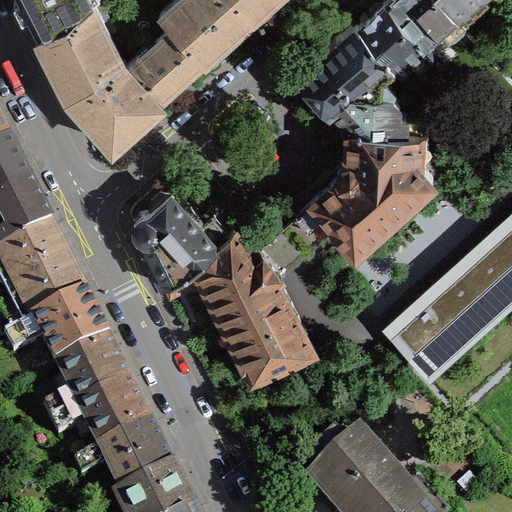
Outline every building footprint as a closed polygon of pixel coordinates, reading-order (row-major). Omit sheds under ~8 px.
[(21,0),(38,32),(67,18),(86,0),(21,0)] [(123,132),(161,99),(159,98),(127,62),(93,0),(86,0),(67,18),(38,32),(37,32),(68,92),(112,142),(123,132)] [(171,0),(159,11),(171,23),(203,59),(203,60),(217,48),(251,18),(234,0),(171,0)] [(266,4),(270,0),(234,0),(251,18),(266,4)] [(410,57),(426,42),(387,0),(376,0),(369,7),(369,12),(365,15),(358,22),(398,66),(402,67),(409,60),(410,57)] [(387,0),(426,42),(458,13),(445,0),(387,0)] [(445,0),(458,13),(472,0),(445,0)] [(398,66),(358,22),(344,35),(341,31),(316,53),(311,58),(314,62),(300,73),(317,90),(316,97),(324,105),(330,105),(331,106),(350,89),(380,91),(381,73),(393,62),(396,66),(398,66)] [(127,62),(159,98),(170,88),(203,59),(171,23),(127,62)] [(337,113),(343,119),(342,121),(342,123),(343,125),(345,127),(346,128),(406,128),(407,111),(399,111),(400,97),(395,91),(380,91),(350,89),(331,106),(337,113)] [(0,145),(8,141),(0,124),(0,145)] [(337,225),(355,245),(433,176),(418,159),(419,129),(406,128),(346,128),(347,141),(346,158),(343,159),(338,171),(339,174),(313,198),(337,225)] [(0,197),(30,182),(8,141),(0,145),(0,197)] [(0,242),(0,249),(51,224),(30,182),(0,197),(0,231),(4,241),(0,242)] [(187,270),(221,239),(226,228),(212,213),(201,223),(201,217),(191,205),(183,205),(173,193),(176,191),(173,188),(170,191),(168,190),(162,190),(151,199),(151,206),(152,207),(150,209),(147,209),(145,209),(140,212),(136,216),(135,219),(134,223),(164,282),(187,270)] [(258,247),(282,274),(337,225),(313,198),(258,247)] [(396,325),(425,358),(428,361),(442,349),(447,355),(476,328),(471,323),(497,299),(502,305),(511,296),(511,221),(493,238),(500,246),(486,258),(473,270),(466,263),(438,288),(445,295),(418,320),(411,312),(396,325)] [(85,292),(51,224),(0,249),(0,280),(3,285),(11,281),(30,320),(85,292)] [(228,231),(226,228),(221,239),(187,270),(164,282),(170,295),(201,279),(225,325),(252,378),(315,347),(292,302),(279,276),(282,274),(258,247),(255,249),(234,226),(228,231)] [(30,320),(31,321),(13,330),(5,334),(14,351),(42,337),(56,363),(108,337),(85,292),(30,320)] [(0,303),(0,335),(5,333),(5,334),(13,330),(0,303)] [(51,419),(130,379),(108,337),(56,363),(70,391),(44,404),(51,419)] [(59,434),(85,421),(99,449),(151,422),(130,379),(51,419),(59,434)] [(82,474),(106,463),(120,492),(173,465),(151,422),(99,449),(75,461),(82,474)] [(338,511),(446,511),(448,511),(418,476),(407,486),(359,432),(347,444),(335,431),(310,453),(321,466),(308,477),(338,511)] [(129,511),(130,511),(186,511),(194,508),(173,465),(120,492),(114,495),(122,511),(129,511)]
